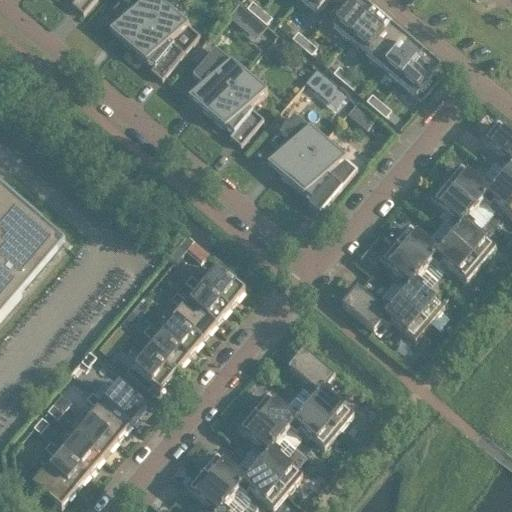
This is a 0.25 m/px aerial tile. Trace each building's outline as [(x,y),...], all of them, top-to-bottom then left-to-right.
[(74,0),(75,0),(71,5),(82,15),(94,0),(74,0)] [(108,32),(130,50),(165,9),(154,0),(121,0),(112,11),(123,20),(108,32)] [(299,0),(316,14),(327,0),(299,0)] [(353,0),(331,27),(348,41),(373,12),(359,0),(353,0)] [(251,2),(246,9),(255,17),(261,10),(251,2)] [(246,14),(236,6),(228,15),(238,23),(246,14)] [(165,9),(130,50),(144,62),(146,61),(154,67),(150,72),(161,82),(199,37),(165,9)] [(255,17),(265,25),(271,18),(261,10),(255,17)] [(373,12),(348,41),(365,55),(390,26),(373,12)] [(390,26),(365,55),(381,69),(406,40),(390,26)] [(291,39),(301,48),(306,41),(297,33),(291,39)] [(406,40),(381,69),(398,84),(423,54),(406,40)] [(306,41),(301,48),(310,56),(316,49),(306,41)] [(190,60),(195,64),(205,52),(200,48),(190,60)] [(187,99),(209,117),(244,76),(214,50),(191,77),(202,86),(187,99)] [(440,68),(423,54),(398,84),(420,102),(435,83),(430,79),(440,68)] [(332,74),(342,82),(348,76),(338,67),(332,74)] [(317,69),(305,83),(335,109),(347,95),(329,80),(317,69)] [(244,76),(209,117),(223,129),(225,127),(233,134),(228,139),(240,148),(263,121),(248,109),(266,94),(244,76)] [(348,76),(342,82),(352,90),(357,84),(348,76)] [(365,102),(375,111),(381,104),(371,95),(365,102)] [(367,111),(356,103),(347,113),(358,122),(367,111)] [(381,104),(375,111),(385,118),(390,112),(381,104)] [(266,165),(288,184),(323,142),(293,117),(270,144),(281,153),(266,165)] [(511,137),(495,123),(480,141),(498,157),(495,161),(506,171),(507,172),(511,165),(511,137)] [(323,142),(288,184),(302,196),(304,194),(311,200),(307,205),(319,215),(341,188),(327,176),(345,161),(323,142)] [(487,170),(499,180),(511,190),(511,165),(507,172),(506,171),(495,161),(487,170)] [(493,189),(492,188),(480,178),(476,183),(458,167),(443,184),(475,211),(482,202),(493,189)] [(480,178),(492,188),(493,189),(482,202),(494,213),(498,208),(511,220),(511,190),(499,180),(487,170),(480,178)] [(443,222),(456,232),(467,219),(468,220),(475,211),(443,184),(429,202),(447,217),(443,222)] [(0,317),(64,243),(41,224),(42,222),(0,185),(0,317)] [(499,220),(493,214),(487,221),(489,223),(493,227),(499,220)] [(436,230),(480,267),(494,250),(476,234),(480,230),(468,220),(467,219),(456,232),(443,222),(436,230)] [(407,228),(392,245),(424,272),(424,271),(431,263),(430,262),(441,249),(429,239),(425,243),(407,228)] [(430,262),(431,263),(443,273),(447,269),(465,284),(480,267),(436,230),(429,239),(441,249),(430,262)] [(178,247),(184,253),(192,243),(186,238),(178,247)] [(424,272),(392,245),(378,262),(396,278),(392,282),(405,293),(416,280),(428,290),(436,281),(424,271),(424,272)] [(175,264),(184,253),(178,247),(168,258),(175,264)] [(200,285),(229,310),(244,293),(214,268),(200,285)] [(200,285),(190,277),(184,283),(194,292),(200,285)] [(392,282),(385,291),(429,327),(443,310),(425,295),(428,290),(416,280),(405,293),(392,282)] [(200,285),(186,302),(215,327),(229,310),(200,285)] [(341,306),(372,333),(380,323),(379,323),(390,310),(378,299),(374,304),(356,288),(341,306)] [(414,345),(429,327),(385,291),(378,299),(390,310),(379,323),(380,323),(392,333),(396,329),(414,345)] [(170,300),(180,308),(172,318),(201,343),(215,327),(186,302),(176,293),(170,300)] [(137,317),(145,309),(138,304),(131,312),(137,317)] [(131,312),(120,324),(127,330),(132,324),(138,318),(137,317),(131,312)] [(142,333),(148,326),(138,318),(132,324),(142,333)] [(187,360),(201,343),(172,318),(158,335),(187,360)] [(142,333),(152,341),(157,334),(148,326),(142,333)] [(103,345),(98,351),(105,356),(106,357),(115,347),(118,349),(127,337),(117,328),(111,336),(103,345)] [(144,351),(173,376),(187,360),(158,335),(144,351)] [(134,343),(128,349),(138,358),(144,351),(134,343)] [(159,393),(173,376),(144,351),(129,368),(159,393)] [(87,352),(79,362),(86,368),(94,358),(87,352)] [(334,378),(302,352),(287,369),(305,385),(302,389),(314,400),(325,387),(326,388),(334,378)] [(356,395),(356,391),(348,384),(347,386),(342,391),(343,396),(356,395)] [(116,385),(101,402),(131,427),(145,410),(116,385)] [(338,435),(352,417),(334,402),(338,398),(326,388),(325,387),(314,400),(302,389),(294,398),(306,408),(338,435)] [(95,408),(101,402),(91,393),(85,400),(95,408)] [(60,396),(51,407),(60,414),(69,403),(60,396)] [(294,450),(301,441),(289,430),(300,417),(299,417),(287,407),(283,411),(265,396),(250,413),(282,439),(282,440),(294,450)] [(87,418),(117,443),(131,427),(101,402),(87,418)] [(46,412),(55,420),(60,414),(51,407),(46,412)] [(338,435),(306,408),(299,417),(300,417),(289,430),(301,441),(305,436),(323,452),(338,435)] [(275,448),(282,440),(282,439),(250,413),(236,430),(254,446),(250,450),(263,461),(274,447),(275,448)] [(73,435),(103,460),(117,443),(87,418),(73,435)] [(32,429),(38,434),(45,425),(39,420),(32,429)] [(73,435),(59,451),(89,476),(103,460),(73,435)] [(247,448),(237,440),(230,448),(240,456),(247,448)] [(43,450),(53,458),(59,451),(49,443),(43,450)] [(243,459),(287,495),(301,478),(283,462),(287,458),(275,448),(274,447),(263,461),(250,450),(243,459)] [(45,468),(75,493),(89,476),(59,451),(45,468)] [(214,456),(199,473),(243,510),(250,501),(237,491),(248,478),(236,467),(232,472),(214,456)] [(39,474),(45,468),(35,459),(29,466),(39,474)] [(271,511),(272,511),(287,495),(243,459),(236,467),(248,478),(237,491),(250,501),(254,497),(271,511)] [(31,485),(60,510),(75,493),(45,468),(31,485)] [(240,511),(243,510),(199,473),(185,490),(203,506),(199,510),(201,511),(219,511),(223,508),(227,511),(240,511)]
